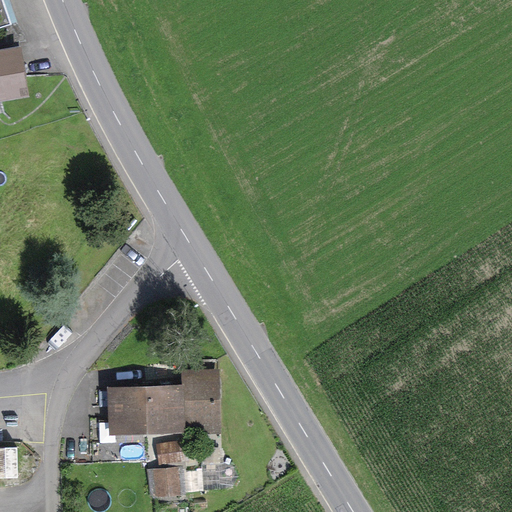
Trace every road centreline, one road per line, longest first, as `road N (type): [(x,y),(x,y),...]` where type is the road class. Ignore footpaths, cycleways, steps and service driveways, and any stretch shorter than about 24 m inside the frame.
road 1 (secondary): [(348,511),(186,247)]
road 2 (residential): [(186,247),(89,351),(53,445),(56,511)]
road 3 (secondary): [(186,247),(60,0)]
